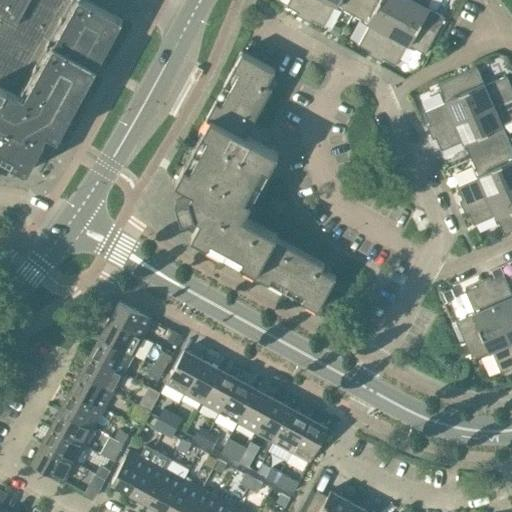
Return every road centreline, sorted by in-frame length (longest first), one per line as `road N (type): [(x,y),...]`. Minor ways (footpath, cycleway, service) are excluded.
road 1 (residential): [(70,224),(366,389)]
road 2 (residential): [(500,488),(423,497),(330,456),(366,389)]
road 3 (unclassified): [(429,262),(365,229),(322,175),(317,119),(346,69)]
road 4 (tertiary): [(70,224),(186,23)]
road 5 (residential): [(429,262),(442,234),(385,92)]
road 6 (residential): [(366,389),(457,430),(511,431)]
road 7 (residential): [(511,35),(385,92)]
road 8 (residential): [(2,465),(70,353)]
road 9 (residential): [(366,389),(420,281)]
